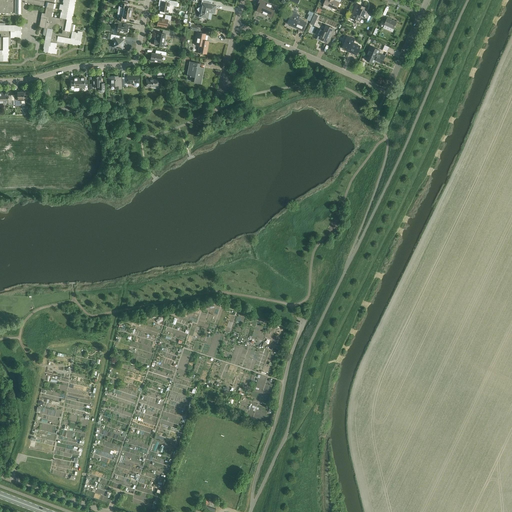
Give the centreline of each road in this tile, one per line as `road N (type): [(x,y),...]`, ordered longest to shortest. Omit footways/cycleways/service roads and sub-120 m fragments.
road 1 (unclassified): [(348,263),(468,0)]
road 2 (unclassified): [(252,505),(286,434),(306,349),(348,263)]
road 3 (residential): [(0,81),(130,64),(148,0)]
road 4 (unclassified): [(252,505),(302,317)]
road 5 (unclassified): [(348,263),(384,161),(377,118),(383,96)]
road 6 (residential): [(386,90),(236,24)]
